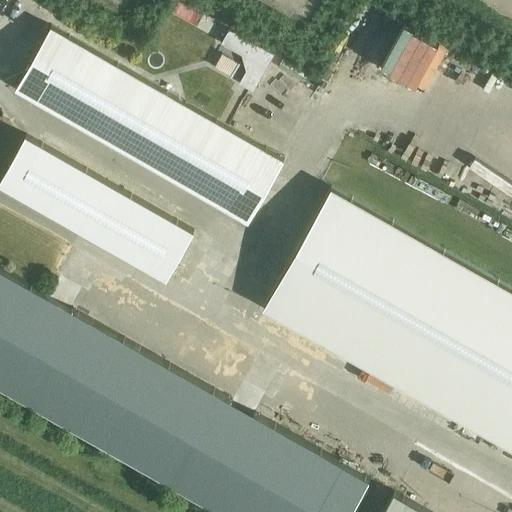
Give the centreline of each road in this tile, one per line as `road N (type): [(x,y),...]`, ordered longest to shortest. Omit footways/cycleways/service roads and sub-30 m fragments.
road 1 (unknown): [(0,195),(266,334),(224,231),(197,192),(55,105),(0,53)]
road 2 (unknown): [(266,334),(511,478)]
